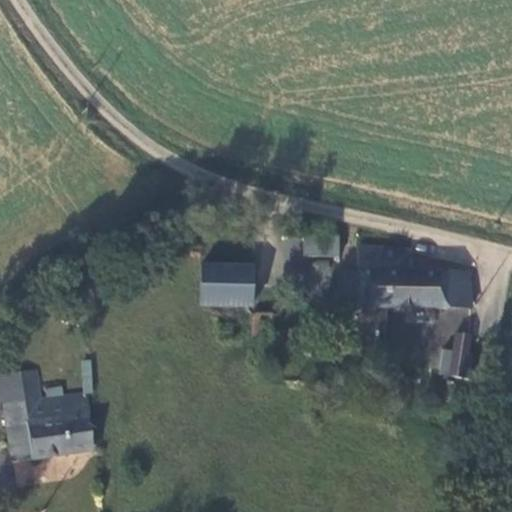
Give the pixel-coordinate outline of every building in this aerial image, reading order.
[(338,258),(339,233),(302,233),(302,257),(338,258)] [(356,298),(356,307),(471,308),(473,272),(410,269),(409,247),(358,248),(357,271),(337,271),(336,298),(356,298)] [(308,281),(326,286),(332,264),(314,259),(308,281)] [(255,304),(255,263),(204,264),(204,305),(255,304)] [(452,352),(466,353),(466,331),(453,332),(452,352)] [(91,359),(81,359),(82,393),(93,392),(91,359)] [(1,377),(17,463),(99,448),(94,411),(91,393),(66,398),(64,389),(48,392),(50,401),(43,402),(38,370),(1,377)]
